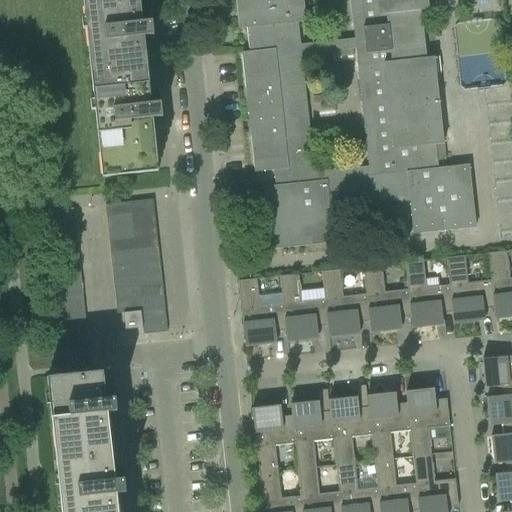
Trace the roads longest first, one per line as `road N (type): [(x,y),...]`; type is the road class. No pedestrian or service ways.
road 1 (residential): [(222,376),(180,0)]
road 2 (residential): [(457,352),(222,376)]
road 3 (residential): [(476,511),(457,352)]
road 4 (residential): [(237,511),(222,376)]
